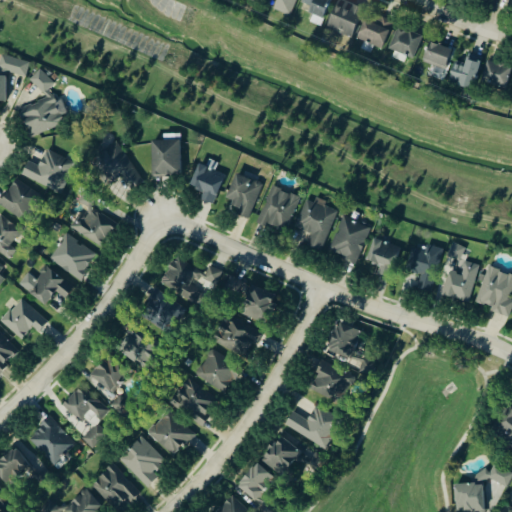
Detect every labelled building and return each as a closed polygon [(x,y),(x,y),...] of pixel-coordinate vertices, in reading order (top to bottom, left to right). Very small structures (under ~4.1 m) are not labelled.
[(288,16),(295,0),(270,0),(267,7),(288,16)] [(307,22),(318,27),(329,0),(303,0),(299,10),(310,15),(307,22)] [(360,13),(335,3),(324,29),(349,39),(360,13)] [(391,25),(367,13),(354,38),(379,50),(391,25)] [(387,50),(411,60),(421,38),(397,27),(387,50)] [(450,52),(427,43),(420,62),(443,70),(450,52)] [(23,77),(27,64),(8,58),(4,71),(23,77)] [(446,89),(470,95),(479,61),(463,58),(461,68),(452,66),(446,89)] [(504,91),(510,68),(485,62),(479,84),(504,91)] [(43,94),(51,85),(38,72),(30,80),(43,94)] [(29,139),(67,122),(56,97),(17,114),(29,139)] [(178,176),(178,140),(150,140),(150,176),(178,176)] [(129,191),(141,184),(116,143),(93,157),(108,182),(119,175),(129,191)] [(45,151),(36,167),(27,161),(19,175),(52,192),(67,162),(45,151)] [(211,206),(223,174),(197,165),(189,188),(199,191),(196,200),(211,206)] [(231,214),(248,220),(260,184),(233,175),(224,200),(235,204),(231,214)] [(0,198),(0,207),(22,224),(40,200),(14,180),(0,198)] [(283,235),(298,198),(269,187),(255,224),(283,235)] [(101,248),(115,224),(88,208),(93,199),(83,193),(77,203),(83,206),(69,229),(101,248)] [(305,199),(293,228),(310,235),(305,247),(319,252),(335,212),(305,199)] [(0,255),(7,261),(14,252),(8,247),(19,232),(0,217),(0,255)] [(356,263),(368,227),(339,218),(327,254),(356,263)] [(47,262),(80,280),(95,253),(62,235),(47,262)] [(363,259),(388,272),(399,250),(375,237),(363,259)] [(439,255),(410,248),(404,273),(418,276),(415,290),(429,293),(439,255)] [(158,285),(185,300),(201,273),(173,257),(158,285)] [(476,266),(461,262),(458,275),(446,272),(440,296),(467,302),(476,266)] [(508,317),(511,305),(511,301),(508,300),(511,286),(511,276),(485,267),(473,305),(508,317)] [(26,294),(44,306),(53,292),(65,300),(72,288),(43,268),(26,294)] [(275,296),(250,286),(238,314),(263,325),(275,296)] [(182,311),(156,290),(137,312),(163,334),(182,311)] [(1,321),(20,339),(29,328),(35,334),(45,323),(20,300),(1,321)] [(246,360),(259,333),(224,316),(211,343),(246,360)] [(362,333),(337,322),(325,350),(349,360),(362,333)] [(115,347),(136,368),(156,348),(135,327),(115,347)] [(0,371),(17,354),(0,337),(0,371)] [(240,369),(209,350),(193,376),(224,395),(240,369)] [(110,393),(126,372),(105,355),(88,376),(110,393)] [(373,377),(377,363),(363,359),(358,372),(373,377)] [(307,388),(335,404),(350,378),(322,362),(307,388)] [(168,404),(200,427),(217,403),(185,380),(168,404)] [(88,432),(80,440),(91,449),(104,435),(93,424),(106,411),(80,386),(61,406),(88,432)] [(110,406),(122,416),(131,405),(119,395),(110,406)] [(305,421),(291,413),(283,426),(324,450),(341,422),(315,406),(305,421)] [(511,412),(507,407),(486,431),(509,451),(511,447),(511,412)] [(145,432),(171,459),(193,438),(166,411),(145,432)] [(26,439),(53,466),(74,444),(47,418),(26,439)] [(301,457),(282,437),(261,455),(280,476),(301,457)] [(144,487),(165,465),(138,439),(117,461),(144,487)] [(36,476),(13,449),(0,459),(0,478),(8,488),(25,473),(39,490),(51,481),(43,470),(36,476)] [(261,494),(273,481),(256,464),(236,485),(259,509),(267,501),(261,494)] [(89,487),(114,511),(118,511),(138,493),(110,466),(89,487)] [(454,485),(454,511),(481,511),(481,485),(454,485)] [(62,511),(95,511),(100,508),(83,491),(62,511)] [(0,511),(9,506),(0,492),(0,511)] [(247,511),(229,497),(216,511),(247,511)] [(60,511),(47,502),(38,511),(60,511)]
